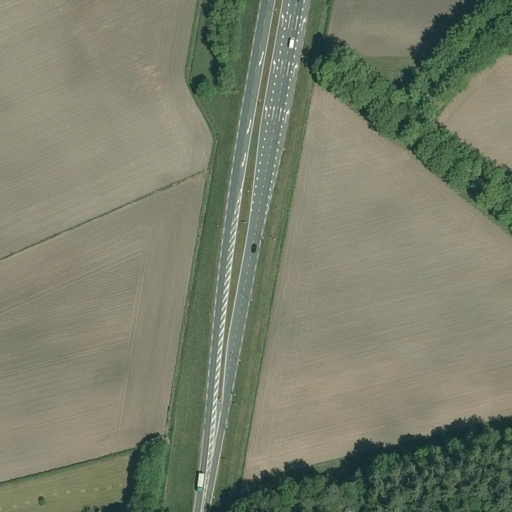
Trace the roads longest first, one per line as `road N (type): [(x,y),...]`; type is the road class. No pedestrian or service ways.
road 1 (primary): [(202,511),(296,0)]
road 2 (primary): [(268,0),(221,277),(202,511)]
road 3 (unclassified): [(511,207),(423,140),(418,121),(433,92),(511,14)]
